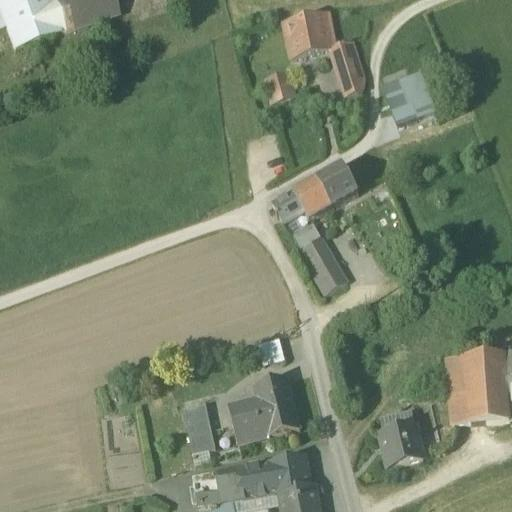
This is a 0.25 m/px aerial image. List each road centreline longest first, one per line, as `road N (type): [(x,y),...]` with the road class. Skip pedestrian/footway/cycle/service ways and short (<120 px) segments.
road 1 (residential): [(252,204),(308,317),(355,511)]
road 2 (track): [(437,0),(376,23),(366,143),(252,204)]
road 3 (track): [(0,298),(252,204)]
road 4 (track): [(308,317),(511,267)]
